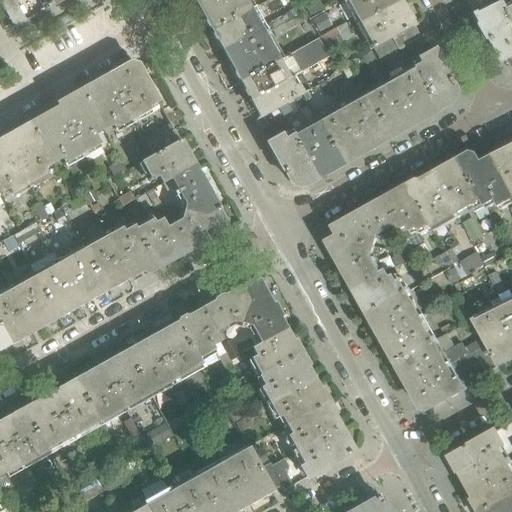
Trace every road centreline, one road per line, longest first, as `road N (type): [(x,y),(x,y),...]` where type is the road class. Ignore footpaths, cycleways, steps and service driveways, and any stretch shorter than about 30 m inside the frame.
road 1 (residential): [(277,230),(0,383)]
road 2 (residential): [(403,457),(277,230)]
road 3 (residential): [(277,230),(493,112)]
road 4 (residential): [(277,230),(157,19)]
road 5 (residential): [(0,108),(157,19)]
road 6 (residential): [(493,112),(431,0)]
road 7 (residential): [(403,457),(511,396)]
